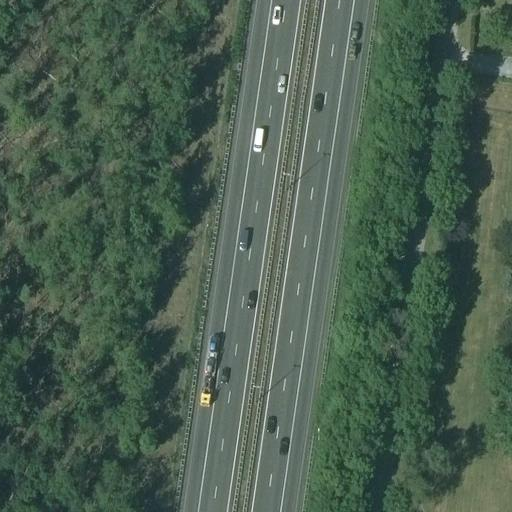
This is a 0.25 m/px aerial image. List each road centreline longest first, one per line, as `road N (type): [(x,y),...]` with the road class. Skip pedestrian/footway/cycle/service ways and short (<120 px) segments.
road 1 (motorway): [(273,511),(346,0)]
road 2 (motorway): [(278,0),(205,511)]
road 3 (unclassified): [(373,511),(441,57)]
